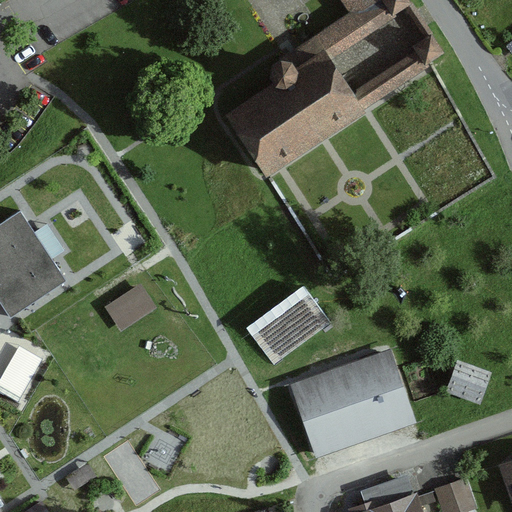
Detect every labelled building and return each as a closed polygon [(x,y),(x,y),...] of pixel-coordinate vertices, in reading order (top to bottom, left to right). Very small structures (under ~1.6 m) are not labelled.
[(264,170),(443,52),(408,0),(344,0),(345,0),(354,14),(293,54),(274,67),(272,76),(277,83),(282,84),(231,119),(264,170)] [(0,505),(3,504),(0,499),(0,301),(10,317),(66,280),(20,210),(0,223),(0,505)] [(122,332),(155,308),(142,283),(103,308),(122,332)] [(315,458),(347,449),(375,439),(417,424),(392,348),(361,360),(347,365),(288,385),(315,458)] [(457,361),(447,391),(481,405),(491,372),(457,361)] [(366,492),(370,503),(353,510),(353,511),(420,511),(415,496),(408,498),(402,479),(366,492)] [(451,484),(461,511),(475,507),(465,479),(451,484)] [(437,489),(444,511),(460,511),(461,511),(451,484),(437,489)]
